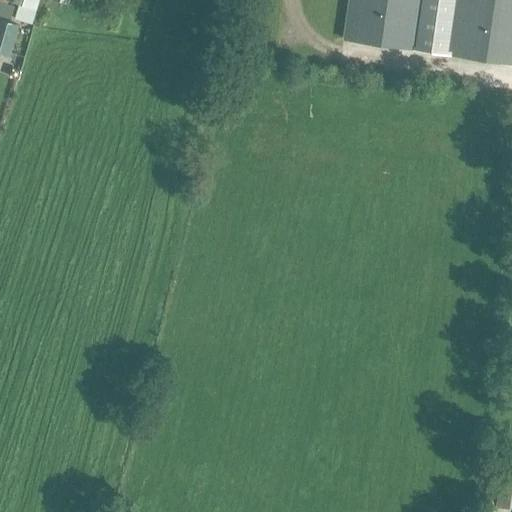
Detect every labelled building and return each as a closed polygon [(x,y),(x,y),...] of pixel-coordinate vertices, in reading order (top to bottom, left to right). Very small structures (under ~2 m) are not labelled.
[(40,0),(14,0),(14,4),(37,11),(40,0)] [(426,0),(348,0),(342,40),(419,51),(426,0)] [(426,0),(419,51),(443,54),(450,0),(426,0)] [(511,0),(450,0),(443,54),(511,64),(511,0)] [(0,19),(0,54),(11,57),(20,25),(0,19)] [(454,511),(471,327),(426,323),(409,511),(454,511)] [(511,487),(499,485),(496,508),(510,510),(511,494),(511,487)]
